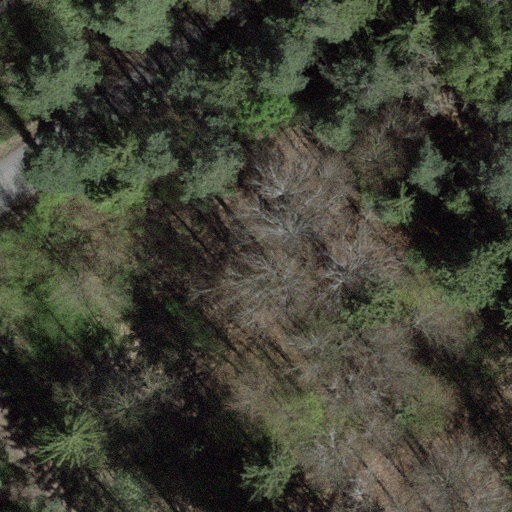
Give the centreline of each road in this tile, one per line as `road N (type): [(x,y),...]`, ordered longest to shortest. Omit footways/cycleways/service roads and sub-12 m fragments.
road 1 (unclassified): [(234,0),(0,161)]
road 2 (track): [(75,511),(0,409)]
